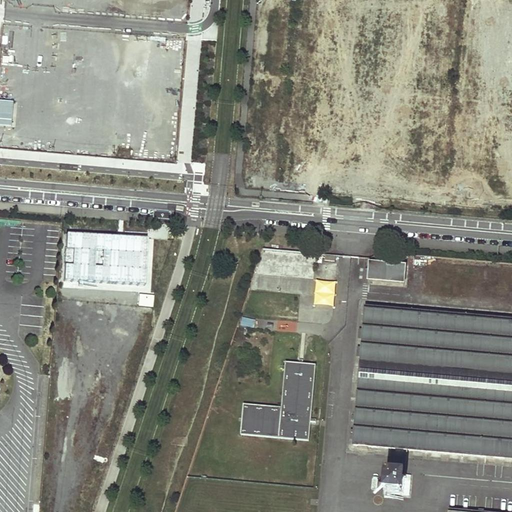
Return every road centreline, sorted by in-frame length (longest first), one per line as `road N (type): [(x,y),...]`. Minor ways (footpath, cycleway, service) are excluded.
road 1 (residential): [(0,190),(511,237)]
road 2 (residential): [(511,228),(0,183)]
road 3 (residential): [(215,0),(204,27),(184,29),(0,11)]
